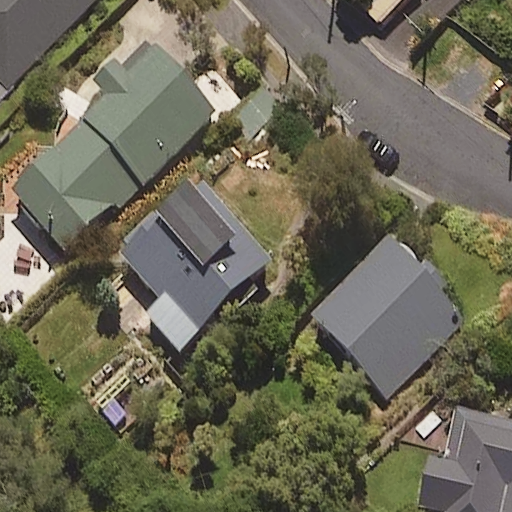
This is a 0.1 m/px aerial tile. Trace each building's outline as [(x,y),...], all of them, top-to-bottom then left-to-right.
[(0,0),(0,112),(107,8),(98,0),(0,0)] [(382,0),(369,12),(387,31),(420,0),(382,0)] [(220,131),(153,54),(99,101),(113,117),(16,201),(69,262),(220,131)] [(279,277),(218,201),(131,272),(165,312),(153,322),(181,357),(279,277)] [(469,326),(445,301),(454,292),(435,272),(426,281),(400,255),(321,331),(389,402),(469,326)] [(511,511),(511,434),(464,423),(451,475),(441,473),(431,511),(511,511)]
